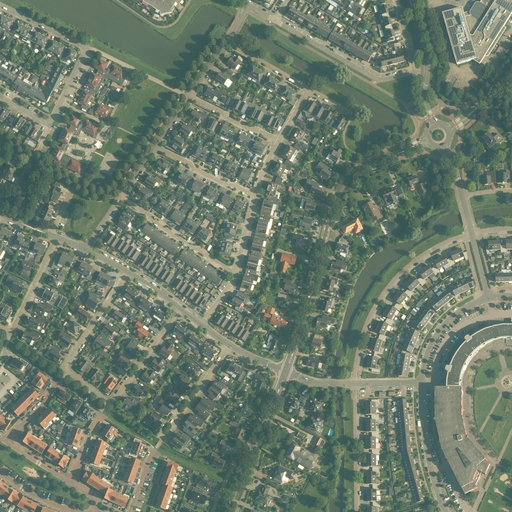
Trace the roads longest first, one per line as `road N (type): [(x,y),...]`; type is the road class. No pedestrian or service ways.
road 1 (tertiary): [(285,371),(335,190),(350,174),(428,138)]
road 2 (residential): [(355,383),(360,343),(390,284),(430,250),(471,233)]
road 3 (residential): [(114,400),(65,368),(128,273)]
road 4 (residential): [(425,71),(379,80),(272,20)]
road 5 (residential): [(60,103),(86,48),(0,5)]
road 6 (tertiary): [(225,511),(285,371)]
road 7 (residential): [(237,275),(120,195)]
road 8 (residential): [(446,511),(424,437),(421,382)]
road 9 (residential): [(357,511),(355,383)]
